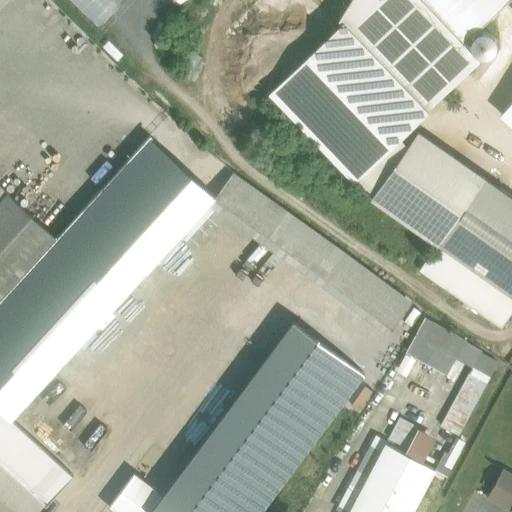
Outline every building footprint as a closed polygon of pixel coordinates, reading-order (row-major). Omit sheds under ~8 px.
[(70,0),(98,26),(122,0),(70,0)] [(462,44),(419,0),(351,0),(339,20),(425,110),(478,60),(462,44)] [(508,0),(419,0),(462,44),(508,0)] [(425,110),(343,24),(272,92),(355,178),(425,110)] [(484,177),(420,132),(373,198),(438,243),(484,177)] [(0,300),(0,408),(11,419),(147,270),(147,271),(215,197),(149,137),(57,238),(0,300)] [(345,253),(233,173),(210,205),(321,285),(388,335),(412,303),(345,253)] [(511,196),(484,177),(438,243),(438,244),(511,295),(511,196)] [(0,202),(8,194),(0,186),(0,202)] [(0,202),(0,300),(57,238),(8,194),(0,202)] [(511,313),(511,295),(438,244),(419,270),(502,328),(511,313)] [(426,319),(407,353),(447,375),(466,341),(426,319)] [(294,322),(270,353),(340,406),(364,374),(294,322)] [(163,496),(162,497),(150,511),(260,511),(340,406),(270,353),(163,496)] [(11,419),(0,408),(0,463),(47,506),(74,476),(11,419)] [(386,443),(349,511),(412,511),(435,470),(386,443)] [(511,474),(503,469),(487,497),(511,511),(511,510),(511,474)] [(150,511),(162,497),(163,496),(134,475),(110,507),(116,511),(150,511)]
